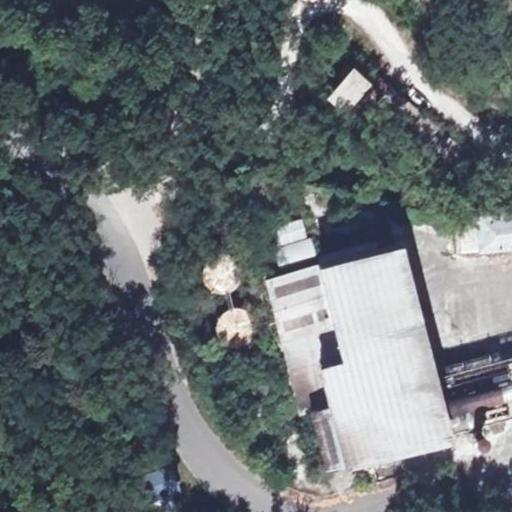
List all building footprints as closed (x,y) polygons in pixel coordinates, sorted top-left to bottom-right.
[(362,75),(346,62),(324,89),(339,101),(362,75)] [(219,172),(262,339),(312,326),(310,320),(324,316),(286,168),(243,168),(219,172)] [(205,353),(262,339),(219,172),(163,180),(205,353)] [(351,185),(316,175),(312,192),(346,203),(351,185)] [(511,238),(511,191),(504,192),(504,207),(465,209),(465,215),(472,215),(472,240),(511,238)] [(390,211),(394,197),(381,194),(377,207),(390,211)] [(429,223),(433,210),(412,203),(408,216),(429,223)] [(393,406),(396,435),(463,433),(449,268),(386,276),(390,331),(338,336),(345,410),(393,406)] [(147,494),(174,485),(162,449),(135,457),(147,494)]
